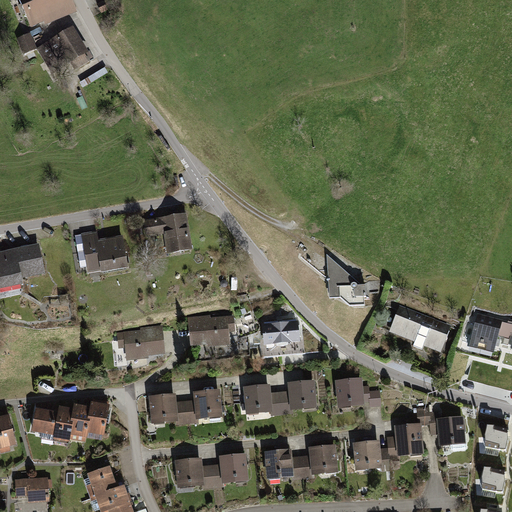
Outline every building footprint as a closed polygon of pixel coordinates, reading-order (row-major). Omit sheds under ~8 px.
[(17,0),(30,29),(43,23),(45,26),(77,13),(71,0),(17,0)] [(103,2),(96,6),(101,14),(108,10),(103,2)] [(74,25),(40,47),(57,74),(91,52),(74,25)] [(30,34),(16,39),(23,55),(36,49),(30,34)] [(187,214),(145,218),(147,239),(165,237),(166,254),(191,252),(187,214)] [(99,234),(77,238),(83,270),(90,269),(90,273),(104,271),(105,273),(132,268),(126,237),(100,242),(99,234)] [(41,245),(0,252),(0,288),(24,284),(23,277),(46,273),(41,245)] [(361,282),(331,255),(335,299),(345,299),(354,307),(370,306),(370,297),(372,297),(371,285),(362,286),(361,282)] [(453,326),(402,307),(392,333),(443,352),(453,326)] [(211,315),(190,318),(194,347),(211,345),(211,348),(233,345),(232,333),(238,332),(236,315),(212,318),(211,315)] [(511,338),(511,320),(511,321),(511,322),(480,315),(473,347),(500,353),(503,337),(511,338)] [(300,322),(266,325),(267,345),(302,342),(300,322)] [(142,330),(119,333),(121,348),(128,347),(129,359),(168,354),(165,325),(142,328),(142,330)] [(364,379),(338,381),(340,406),(369,404),(369,408),(382,407),(381,391),(365,393),(364,379)] [(317,406),(315,381),(289,384),(290,391),(280,392),(282,415),(294,414),(293,409),(317,406)] [(271,387),(247,389),(250,414),(272,411),(272,416),(282,415),(280,392),(272,392),(271,387)] [(224,418),(222,391),(195,393),(196,400),(188,401),(190,425),(198,424),(197,420),(224,418)] [(178,395),(152,397),(154,423),(178,421),(178,426),(190,425),(188,401),(179,402),(178,395)] [(104,440),(110,404),(93,401),(92,408),(87,437),(104,440)] [(87,437),(92,408),(77,405),(76,409),(71,440),(86,443),(87,437)] [(71,440),(76,409),(61,407),(60,411),(56,436),(55,441),(70,443),(71,440)] [(60,411),(37,408),(33,432),(56,436),(60,411)] [(410,423),(418,422),(417,412),(409,412),(410,423)] [(18,447),(11,415),(0,417),(0,444),(1,447),(3,456),(15,453),(14,448),(18,447)] [(462,418),(437,420),(439,445),(465,443),(462,418)] [(397,449),(397,455),(425,452),(423,424),(395,426),(396,438),(388,439),(388,449),(397,449)] [(494,427),(487,426),(485,436),(486,448),(499,450),(506,451),(508,441),(507,429),(494,427)] [(382,441),(353,444),(357,473),(385,470),(382,441)] [(303,476),(338,474),(336,447),(309,448),(310,458),(302,458),(303,476)] [(268,478),(303,476),(302,458),(294,459),(293,452),(266,453),(268,478)] [(222,458),(222,466),(212,467),(213,484),(249,482),(247,456),(222,458)] [(203,460),(178,461),(180,486),(213,484),(212,467),(204,467),(203,460)] [(91,499),(98,497),(120,489),(113,468),(89,476),(91,480),(85,482),(91,499)] [(492,469),(484,468),(482,478),(483,490),(496,493),(503,493),(505,482),(504,471),(492,469)] [(49,480),(17,482),(18,499),(30,498),(30,505),(51,504),(49,480)] [(128,486),(120,489),(98,497),(103,511),(114,511),(134,505),(128,486)]
